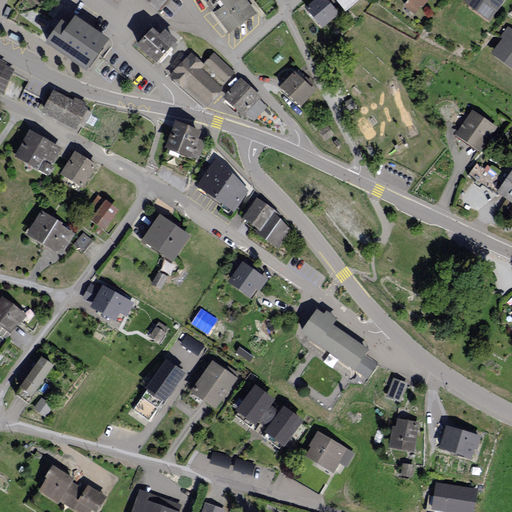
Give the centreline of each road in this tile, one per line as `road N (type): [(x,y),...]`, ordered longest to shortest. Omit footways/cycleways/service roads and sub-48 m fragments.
road 1 (residential): [(0,426),(333,511)]
road 2 (residential): [(149,183),(349,321),(408,349)]
road 3 (tertiary): [(408,349),(251,172),(250,133)]
road 4 (residential): [(283,13),(372,187)]
road 5 (tertiary): [(0,50),(68,84),(169,108)]
road 6 (residential): [(0,102),(149,183)]
road 7 (tertiary): [(372,187),(511,251)]
road 8 (residential): [(149,183),(68,297)]
road 9 (residential): [(231,59),(316,161)]
road 10 (residential): [(169,108),(159,79),(124,47),(121,0)]
road 11 (tertiary): [(408,349),(511,413)]
road 12 (residential): [(68,297),(0,396)]
